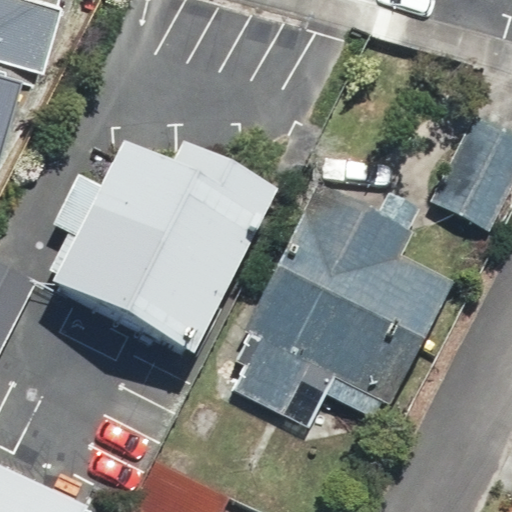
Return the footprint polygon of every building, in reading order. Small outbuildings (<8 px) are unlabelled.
[(0,0),(0,189),(2,190),(36,67),(59,74),(78,3),(67,0),(0,0)] [(511,189),(511,133),(477,117),(432,210),(489,237),(511,189)] [(205,370),(301,212),(197,149),(178,180),(132,151),(54,279),(205,370)] [(410,250),(323,202),(219,388),(305,436),(333,387),(388,418),(459,291),(404,260),(410,250)] [(0,511),(92,511),(97,504),(0,459),(0,511)]
